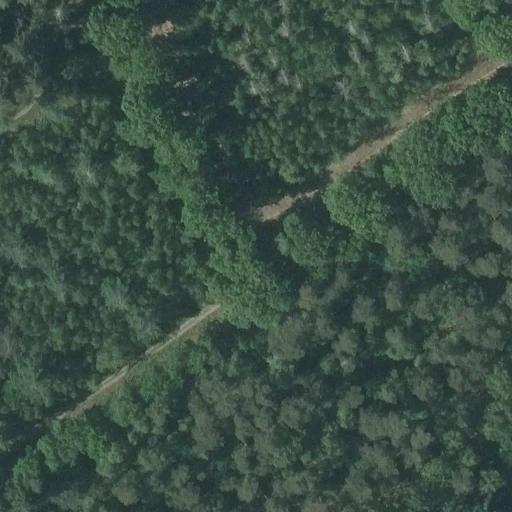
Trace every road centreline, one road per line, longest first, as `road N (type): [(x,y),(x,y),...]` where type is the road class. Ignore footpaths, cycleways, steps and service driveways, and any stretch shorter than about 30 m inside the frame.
road 1 (track): [(0,449),(511,88)]
road 2 (track): [(73,0),(226,291)]
road 3 (track): [(195,313),(316,511)]
road 4 (unknown): [(322,511),(511,388)]
road 5 (track): [(0,128),(26,116),(41,90),(70,0)]
